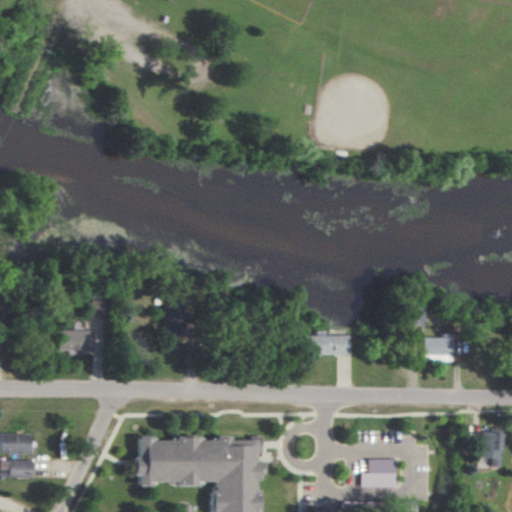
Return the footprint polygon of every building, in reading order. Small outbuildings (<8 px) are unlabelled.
[(182,335),(181,298),(158,299),(159,336),(182,335)] [(401,324),(420,324),(419,307),(401,307),(401,324)] [(89,331),(51,330),(51,350),(88,351),(89,331)] [(346,353),(345,334),(321,335),(320,330),(312,331),(312,335),(301,335),(301,354),(346,353)] [(418,337),(418,355),(448,356),(449,333),(435,333),(435,337),(418,337)] [(498,428),(485,428),(485,431),(476,431),(475,458),(486,458),(486,467),(497,467),(498,428)] [(26,434),(0,433),(0,453),(26,454),(26,434)] [(208,482),(206,511),(251,511),(257,436),(245,435),(244,442),(134,434),(133,457),(129,456),(127,474),(134,475),(133,485),(147,486),(147,482),(194,485),(195,481),(208,482)] [(0,476),(27,477),(28,458),(3,457),(3,461),(0,460),(0,476)] [(391,486),(391,459),(364,458),(363,473),(357,473),(357,486),(391,486)]
